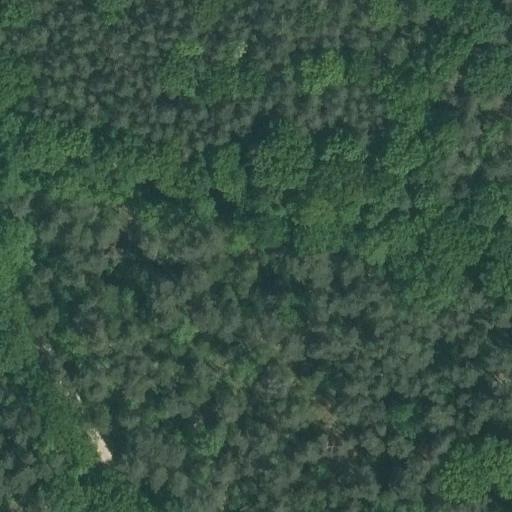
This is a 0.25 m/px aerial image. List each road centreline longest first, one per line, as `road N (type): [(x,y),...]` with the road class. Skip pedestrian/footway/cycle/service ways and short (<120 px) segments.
road 1 (track): [(511,234),(0,115)]
road 2 (track): [(128,511),(0,283)]
